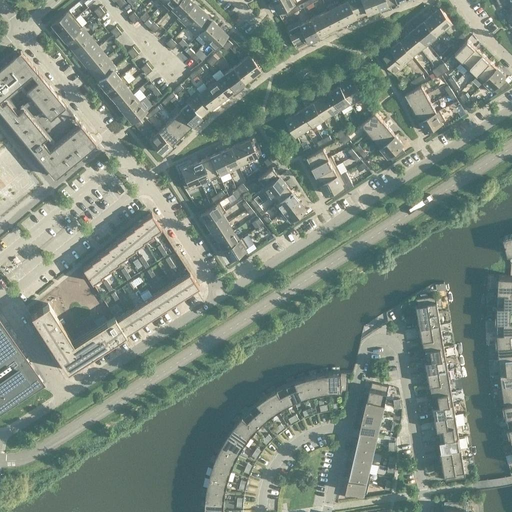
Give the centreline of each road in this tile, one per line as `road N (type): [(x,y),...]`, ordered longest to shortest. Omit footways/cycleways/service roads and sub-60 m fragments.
road 1 (residential): [(222,295),(511,110)]
road 2 (residential): [(222,295),(147,182),(21,30)]
road 3 (residential): [(4,302),(66,396),(222,295)]
road 4 (residential): [(424,511),(400,349),(382,339),(370,344),(346,430)]
road 5 (residential): [(263,511),(272,470),(290,449),(331,428),(346,430)]
